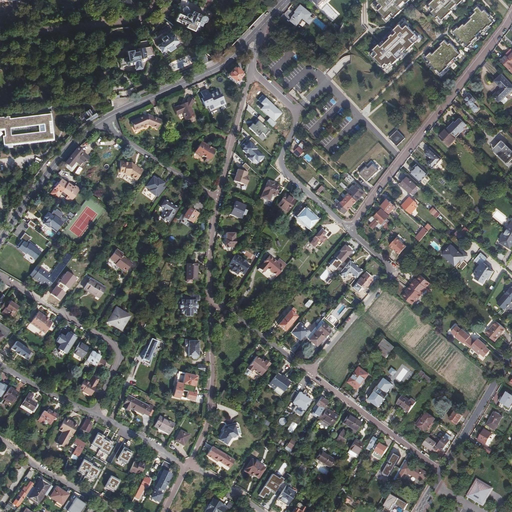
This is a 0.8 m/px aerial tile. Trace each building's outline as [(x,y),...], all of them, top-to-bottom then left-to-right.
[(377,0),(372,5),(386,19),(390,15),(393,18),(401,10),(400,9),(408,0),(377,0)] [(433,0),(426,7),(440,21),(461,0),(433,0)] [(166,2),(158,13),(165,18),(173,8),(166,2)] [(302,5),(297,12),(298,12),(291,21),(297,26),(303,17),(310,22),(313,18),(310,16),(312,14),(302,5)] [(452,32),(457,36),(455,37),(462,44),(464,42),(467,46),(471,42),(472,43),(478,38),(477,37),(483,31),(484,32),(490,26),(489,25),(493,21),(489,17),(490,16),(484,9),(482,11),(477,6),(473,10),(475,11),(458,28),(457,27),(452,32)] [(186,28),(193,31),(195,30),(197,25),(202,27),(204,22),(206,23),(207,20),(206,17),(204,16),(202,17),(199,15),(200,14),(194,11),(193,12),(187,9),(185,10),(182,15),(179,14),(175,21),(186,26),(186,28)] [(316,18),(313,22),(324,31),(327,27),(316,18)] [(382,41),(370,53),(385,69),(397,57),(395,55),(402,48),(403,49),(417,35),(402,20),(387,36),(389,37),(384,42),(382,41)] [(157,46),(162,52),(167,49),(169,52),(175,48),(174,48),(178,45),(178,44),(179,43),(178,41),(174,35),(173,35),(172,32),(166,36),(165,36),(161,39),(164,42),(157,46)] [(441,45),(432,54),(430,52),(425,57),(430,62),(429,63),(435,70),(436,69),(440,73),(447,66),(448,67),(457,59),(456,58),(460,54),(456,50),(456,49),(450,43),(448,44),(444,40),(440,44),(441,45)] [(152,58),(155,57),(150,47),(127,51),(128,57),(119,59),(121,66),(134,63),(135,69),(142,68),(140,62),(139,58),(151,55),(152,58)] [(198,58),(201,65),(206,63),(203,56),(198,58)] [(502,61),(511,71),(511,61),(507,56),(502,61)] [(236,81),(242,74),(241,72),(242,71),(238,68),(236,69),(234,67),(228,74),(236,81)] [(234,84),(239,88),(243,73),(242,74),(236,81),(234,84)] [(493,96),(500,103),(511,91),(511,85),(502,74),(495,81),(501,88),(493,96)] [(281,83),(294,96),(296,94),(284,81),(281,83)] [(125,91),(128,97),(137,93),(133,84),(124,88),(125,91)] [(208,110),(219,106),(218,105),(224,102),(220,94),(218,94),(216,90),(207,93),(205,89),(199,92),(202,98),(203,101),(201,102),(204,109),(207,107),(208,110)] [(477,100),(469,92),(466,96),(468,97),(464,101),(466,103),(468,105),(470,107),(475,112),(478,109),(474,104),(477,100)] [(180,112),(183,119),(192,115),(189,107),(191,101),(194,102),(195,101),(185,97),(183,102),(173,106),(171,103),(170,104),(174,114),(180,112)] [(81,114),(86,121),(96,115),(92,110),(89,112),(88,110),(81,114)] [(52,121),(51,114),(10,118),(10,117),(0,117),(0,129),(5,128),(6,136),(3,136),(4,145),(54,139),(53,132),(50,132),(49,121),(52,121)] [(129,122),(132,130),(146,124),(155,128),(159,120),(146,115),(142,116),(129,122)] [(448,129),(457,137),(465,128),(464,127),(467,124),(460,118),(455,123),(454,122),(448,129)] [(262,141),(271,133),(258,121),(254,125),(253,123),(249,128),(262,141)] [(442,133),(452,143),(457,137),(448,129),(447,128),(442,133)] [(389,138),(397,146),(405,139),(397,130),(389,138)] [(499,144),(505,138),(499,131),(493,137),(499,144)] [(450,145),(452,143),(442,133),(440,136),(450,145)] [(256,141),(250,136),(243,143),(244,144),(242,147),(243,148),(241,149),(245,152),(246,151),(249,154),(247,157),(250,160),(253,157),(256,160),(261,155),(254,149),(255,148),(255,147),(252,144),(256,141)] [(204,160),(208,162),(215,150),(200,141),(194,152),(201,156),(201,155),(206,157),(204,160)] [(511,150),(503,141),(494,149),(509,163),(511,160),(511,150)] [(88,157),(77,148),(64,165),(71,171),(80,159),(84,162),(88,157)] [(261,155),(256,160),(257,161),(262,155),(255,148),(254,149),(261,155)] [(434,167),(442,159),(430,148),(425,153),(432,159),(428,162),(434,167)] [(300,164),(294,159),(290,163),(295,168),(300,164)] [(434,167),(436,170),(444,161),(442,159),(434,167)] [(143,170),(137,165),(136,166),(131,162),(132,161),(125,161),(125,160),(120,160),(120,171),(125,171),(128,171),(128,174),(129,174),(136,179),(143,170)] [(250,167),(244,162),(240,165),(242,167),(242,170),(237,168),(233,180),(246,184),(248,176),(245,175),(246,170),(250,167)] [(359,173),(368,182),(372,178),(371,177),(378,169),(371,162),(359,173)] [(411,173),(420,181),(428,173),(418,164),(411,173)] [(142,184),(149,174),(146,172),(140,182),(142,184)] [(150,175),(149,174),(142,184),(143,185),(142,186),(149,191),(149,190),(152,192),(155,189),(158,185),(159,183),(160,181),(157,179),(158,178),(151,174),(150,175)] [(351,183),(354,179),(349,174),(346,177),(345,178),(351,183)] [(314,190),(320,183),(314,176),(307,183),(314,190)] [(401,184),(411,193),(417,185),(407,176),(401,184)] [(65,195),(73,184),(70,181),(68,183),(62,179),(55,188),(59,190),(57,192),(61,194),(62,193),(65,195)] [(261,197),(269,201),(272,195),(275,197),(280,186),(275,184),(275,183),(270,180),(269,181),(268,181),(261,197)] [(345,189),(347,191),(349,189),(342,182),(340,184),(345,189)] [(80,189),(73,184),(65,195),(67,197),(66,198),(70,202),(80,189)] [(350,193),(357,201),(365,192),(357,185),(350,193)] [(278,205),(287,211),(295,199),(286,193),(278,205)] [(353,205),(357,201),(350,193),(341,203),(347,210),(352,205),(353,205)] [(403,206),(408,212),(417,202),(411,197),(403,206)] [(161,218),(169,222),(179,207),(163,198),(159,205),(166,210),(161,218)] [(344,214),(348,210),(347,210),(341,203),(336,199),(334,201),(336,202),(334,204),(344,214)] [(381,206),(390,213),(396,206),(389,200),(387,203),(385,202),(381,206)] [(229,214),(239,218),(244,205),(235,201),(229,214)] [(40,223),(55,234),(63,223),(59,220),(63,214),(55,208),(50,214),(47,213),(40,223)] [(184,217),(192,222),(197,214),(189,208),(184,217)] [(296,217),(308,228),(317,219),(304,208),(296,217)] [(380,228),(383,224),(385,223),(388,220),(387,219),(389,215),(382,209),(375,216),(374,215),(372,215),(369,219),(373,222),(376,225),(380,228)] [(497,213),(495,219),(505,222),(506,216),(497,213)] [(511,222),(500,242),(510,248),(511,245),(511,222)] [(416,237),(420,241),(429,231),(426,228),(424,227),(416,237)] [(319,241),(322,244),(326,239),(324,237),(327,233),(322,229),(315,237),(315,236),(312,239),(315,241),(317,238),(320,241),(319,241)] [(457,231),(455,234),(462,240),(465,237),(457,231)] [(225,247),(234,247),(234,232),(225,232),(225,247)] [(24,257),(33,264),(42,251),(29,241),(31,238),(25,233),(15,248),(25,255),(24,257)] [(389,245),(399,254),(406,246),(397,237),(389,245)] [(443,254),(456,265),(460,261),(461,262),(468,255),(463,250),(460,252),(450,243),(445,248),(447,249),(443,254)] [(345,244),(329,265),(339,272),(344,265),(342,264),(353,250),(345,244)] [(115,264),(126,272),(132,263),(122,256),(123,254),(116,249),(110,258),(116,262),(115,264)] [(68,261),(72,256),(66,251),(62,257),(64,258),(68,261)] [(489,278),(494,271),(484,262),(488,258),(482,252),(475,260),(481,265),(476,270),(478,273),(475,278),(484,283),(488,277),(489,278)] [(235,254),(228,265),(233,268),(231,271),(237,275),(239,272),(240,270),(245,273),(249,266),(246,264),(245,263),(246,261),(235,254)] [(267,268),(276,276),(286,264),(279,258),(276,262),(269,256),(259,268),(264,272),(267,268)] [(349,273),(356,278),(362,270),(350,260),(339,274),(344,278),(349,273)] [(51,275),(41,267),(33,277),(48,288),(66,264),(61,261),(51,275)] [(186,279),(197,279),(197,264),(187,264),(186,279)] [(41,267),(38,265),(30,275),(33,277),(41,267)] [(319,277),(324,281),(331,274),(326,269),(319,277)] [(369,276),(370,275),(365,271),(356,283),(363,289),(372,279),(370,277),(369,276)] [(410,286),(409,287),(420,297),(421,296),(424,298),(429,293),(429,291),(426,289),(430,285),(420,276),(416,280),(414,283),(413,282),(410,286)] [(97,296),(100,298),(105,289),(97,283),(97,282),(90,278),(84,288),(91,293),(90,294),(96,297),(97,296)] [(511,286),(498,303),(506,309),(511,302),(511,286)] [(420,297),(409,287),(407,289),(408,290),(406,292),(402,296),(411,305),(415,301),(417,299),(418,299),(420,297)] [(199,295),(183,295),(182,303),(181,304),(181,308),(182,309),(182,314),(186,314),(186,316),(187,318),(191,318),(192,316),(192,314),(197,314),(197,301),(199,301),(199,295)] [(12,300),(8,298),(1,307),(4,309),(2,313),(9,317),(11,315),(13,317),(17,311),(16,311),(18,307),(12,302),(12,301),(12,300)] [(305,306),(308,308),(313,302),(309,299),(305,306)] [(278,324),(281,328),(285,330),(297,316),(294,314),(296,311),(296,310),(292,307),(278,324)] [(113,328),(115,329),(114,331),(119,332),(120,326),(125,327),(126,318),(122,318),(121,316),(113,311),(105,324),(113,328)] [(31,323),(42,331),(42,330),(47,333),(53,323),(49,321),(49,320),(39,312),(31,323)] [(326,338),(335,326),(324,317),(321,321),(317,325),(307,338),(317,346),(325,337),(326,338)] [(493,325),(502,333),(506,328),(498,320),(493,325)] [(0,339),(3,336),(6,338),(11,330),(0,322),(0,331),(0,339)] [(303,336),(306,339),(307,338),(317,325),(314,322),(307,330),(302,327),(298,323),(290,332),(297,339),(301,335),(303,336)] [(495,341),(502,333),(493,325),(486,333),(495,341)] [(470,348),(471,347),(475,342),(470,338),(471,337),(462,329),(462,330),(457,326),(451,332),(456,336),(456,337),(464,344),(465,343),(470,348)] [(65,337),(62,335),(57,342),(60,344),(58,349),(60,350),(58,352),(62,355),(64,352),(66,354),(76,338),(74,337),(69,333),(67,333),(65,337)] [(156,345),(157,341),(153,339),(152,340),(151,340),(150,340),(149,344),(148,343),(145,350),(146,350),(145,352),(145,351),(144,353),(145,353),(144,354),(143,354),(142,357),(144,358),(144,359),(149,362),(150,358),(150,357),(153,349),(152,349),(153,347),(154,347),(156,345)] [(192,359),(196,360),(197,359),(197,357),(198,357),(199,341),(192,341),(191,340),(185,339),(184,346),(188,346),(187,356),(191,356),(191,358),(192,359)] [(393,351),(396,348),(385,339),(376,350),(387,359),(393,351)] [(475,342),(471,347),(480,355),(480,354),(484,357),(488,353),(490,350),(486,347),(487,346),(478,339),(475,342)] [(26,358),(31,349),(15,341),(10,350),(26,358)] [(89,348),(79,342),(73,352),(83,358),(89,348)] [(101,355),(92,350),(86,359),(96,364),(100,357),(101,355)] [(100,357),(96,364),(102,368),(106,360),(100,357)] [(265,361),(264,362),(263,363),(260,360),(255,357),(246,369),(251,373),(253,370),(256,373),(256,375),(258,376),(260,376),(261,376),(270,364),(265,361)] [(357,384),(360,386),(369,375),(359,368),(348,382),(353,386),(354,385),(356,387),(357,384)] [(433,380),(422,371),(419,374),(430,384),(433,380)] [(290,382),(277,372),(269,384),(275,389),(276,387),(280,390),(281,389),(284,391),(290,382)] [(187,399),(194,401),(196,393),(194,392),(197,376),(184,373),(182,384),(175,383),(172,397),(179,398),(181,390),(188,392),(187,399)] [(84,380),(79,389),(83,391),(82,392),(90,396),(96,386),(95,386),(99,379),(94,376),(90,383),(84,380)] [(387,393),(393,385),(385,378),(379,386),(378,386),(374,390),(376,392),(374,394),(373,394),(368,399),(378,407),(388,394),(387,393)] [(19,394),(9,388),(3,397),(12,404),(19,394)] [(291,402),(298,407),(306,396),(298,391),(297,392),(294,390),(289,399),(292,401),(291,402)] [(31,413),(38,402),(31,398),(34,394),(29,391),(20,407),(31,413)] [(501,409),(507,413),(510,409),(511,405),(511,396),(506,392),(501,401),(505,403),(504,405),(501,409)] [(131,406),(143,413),(148,405),(129,394),(122,406),(129,410),(131,406)] [(397,403),(408,413),(416,403),(411,399),(410,401),(403,395),(397,403)] [(306,396),(298,407),(304,411),(312,399),(306,396)] [(324,407),(328,401),(325,399),(324,400),(323,399),(320,398),(312,409),(320,414),(324,407)] [(320,414),(317,419),(319,420),(319,419),(321,420),(319,423),(327,428),(329,425),(332,427),(338,416),(324,407),(320,414)] [(54,419),(55,420),(57,416),(47,409),(47,410),(45,409),(43,413),(42,413),(37,421),(43,424),(44,421),(47,423),(50,425),(53,420),(54,419)] [(449,419),(457,424),(463,416),(456,411),(449,419)] [(487,426),(494,431),(502,418),(494,413),(487,426)] [(351,428),(356,420),(348,414),(343,423),(351,428)] [(416,425),(427,433),(434,424),(423,415),(416,425)] [(155,425),(169,434),(173,425),(159,417),(155,425)] [(63,431),(62,432),(56,443),(59,445),(58,446),(60,447),(61,446),(63,448),(67,441),(69,442),(78,425),(65,418),(58,430),(61,431),(62,430),(63,431)] [(92,426),(90,425),(88,424),(89,423),(90,421),(87,419),(83,426),(81,430),(88,434),(89,431),(92,426)] [(355,432),(361,423),(356,420),(351,428),(350,429),(355,432)] [(223,432),(218,439),(226,444),(231,437),(232,437),(233,438),(235,437),(236,436),(237,436),(237,435),(240,434),(239,428),(238,428),(237,424),(227,427),(228,428),(223,429),(222,430),(223,432)] [(478,440),(486,444),(492,434),(485,429),(478,440)] [(175,440),(184,445),(189,434),(180,430),(175,440)] [(336,439),(342,443),(348,433),(344,431),(343,433),(341,432),(336,439)] [(436,447),(443,452),(444,449),(445,450),(447,446),(447,445),(452,437),(447,434),(441,441),(438,445),(436,447)] [(428,437),(423,444),(441,457),(444,452),(443,452),(436,447),(438,445),(441,441),(436,437),(433,441),(428,437)] [(76,446),(70,458),(76,461),(85,443),(75,438),(72,444),(76,446)] [(83,463),(92,467),(95,461),(93,460),(95,456),(96,457),(98,454),(96,453),(98,450),(107,455),(105,460),(111,463),(119,447),(112,444),(112,445),(109,444),(109,445),(108,444),(108,443),(107,442),(106,443),(106,444),(105,443),(106,442),(105,440),(103,441),(103,442),(95,438),(83,463)] [(291,439),(286,446),(291,449),(295,442),(291,439)] [(362,443),(355,439),(349,449),(356,453),(362,443)] [(378,445),(376,444),(372,449),(375,451),(373,455),(373,456),(379,460),(381,459),(387,448),(385,447),(386,446),(380,443),(378,445)] [(482,449),(490,454),(492,451),(483,445),(481,449),(482,449)] [(124,446),(117,458),(126,464),(133,452),(124,446)] [(217,460),(228,468),(233,460),(217,450),(211,458),(216,461),(217,460)] [(331,466),(335,461),(321,451),(316,458),(330,468),(331,466)] [(265,467),(254,461),(251,459),(243,471),(249,474),(250,474),(250,475),(250,476),(251,476),(252,476),(252,475),(253,475),(258,478),(265,467)] [(256,459),(254,461),(265,467),(266,465),(256,459)] [(409,462),(405,459),(400,468),(403,470),(396,481),(401,484),(408,473),(423,482),(427,474),(409,463),(409,462)] [(0,475),(1,476),(9,463),(4,460),(1,465),(0,463),(0,475)] [(134,461),(129,471),(134,474),(135,472),(141,475),(146,464),(140,461),(139,464),(134,461)] [(167,473),(171,465),(163,461),(153,483),(157,484),(155,486),(158,487),(156,491),(154,490),(151,496),(158,500),(171,474),(167,473)] [(280,475),(287,465),(284,463),(277,473),(280,475)] [(482,472),(471,490),(489,501),(499,483),(482,472)] [(272,473),(260,496),(264,498),(266,494),(268,495),(270,491),(275,493),(283,478),(272,473)] [(111,475),(105,487),(114,492),(120,479),(111,475)] [(144,478),(133,499),(137,501),(144,486),(146,487),(150,479),(147,478),(146,479),(144,478)] [(41,479),(35,489),(43,493),(49,484),(41,479)] [(12,505),(17,508),(33,484),(29,482),(23,493),(21,492),(18,497),(20,498),(17,502),(15,501),(12,505)] [(52,486),(49,484),(43,493),(47,495),(52,486)] [(285,485),(277,499),(287,505),(296,491),(292,488),(291,489),(285,485)] [(49,497),(61,505),(68,495),(56,487),(49,497)] [(43,493),(35,489),(31,495),(28,499),(37,504),(43,493)] [(385,511),(403,511),(408,502),(390,494),(383,511),(385,511)] [(72,504),(68,501),(63,509),(67,511),(68,510),(70,511),(79,511),(85,504),(76,498),(72,504)] [(224,511),(228,507),(213,498),(206,509),(205,511),(224,511)] [(291,511),(302,511),(304,509),(300,506),(301,505),(297,503),(291,511)]
